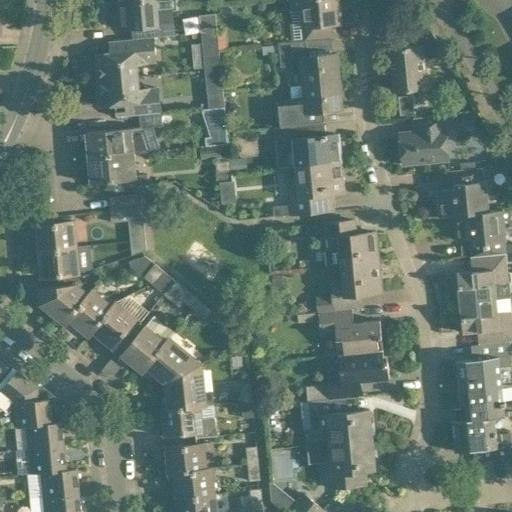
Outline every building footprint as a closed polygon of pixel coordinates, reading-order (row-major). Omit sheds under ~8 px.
[(175,0),(141,0),(119,2),(121,16),(116,17),(117,28),(134,27),(135,39),(154,37),(174,35),(172,10),(177,10),(175,0)] [(341,23),(339,0),(291,0),(293,10),(302,9),(305,40),(307,40),(307,41),(335,38),(333,23),(341,23)] [(201,32),(217,31),(215,15),(199,17),(201,32)] [(418,45),(390,48),(394,92),(402,91),(402,96),(398,97),(400,115),(414,114),(412,90),(428,89),(427,69),(426,59),(447,56),(429,28),(417,30),(418,45)] [(217,31),(201,32),(205,70),(221,68),(217,33),(217,31)] [(156,62),(154,37),(135,39),(109,41),(110,53),(96,54),(98,80),(138,77),(137,63),(156,62)] [(341,68),(338,69),(337,53),(308,56),(307,41),(307,40),(305,40),(279,43),(280,59),(281,67),(292,66),(293,72),(303,71),(304,86),(339,81),(339,78),(342,78),(341,68)] [(221,68),(205,70),(208,98),(223,97),(221,68)] [(138,77),(98,80),(100,106),(125,104),(126,115),(116,116),(116,117),(139,115),(161,113),(159,97),(158,88),(150,89),(139,90),(138,77)] [(305,99),(279,102),(281,127),(281,128),(325,124),(328,123),(327,111),(342,109),(339,81),(304,86),(305,99)] [(225,109),(224,106),(209,108),(201,109),(210,136),(205,137),(206,146),(228,144),(225,109)] [(162,126),(161,113),(139,115),(141,128),(157,126),(162,126)] [(444,115),(419,118),(414,118),(415,119),(419,119),(420,131),(400,133),(403,165),(449,160),(444,115)] [(326,135),(325,124),(281,128),(281,127),(274,128),(275,139),(281,138),(282,150),(295,149),(297,166),(341,162),(338,134),(326,135)] [(87,132),(90,158),(127,154),(126,140),(132,140),(131,127),(87,132)] [(129,168),(127,154),(90,158),(92,183),(122,180),(123,187),(149,184),(148,174),(136,175),(135,167),(129,168)] [(232,171),(248,170),(246,158),(231,160),(232,171)] [(215,161),(216,171),(217,182),(231,180),(230,170),(229,160),(215,161)] [(289,205),(272,206),(273,217),(290,215),(313,213),(333,211),(332,199),(332,193),(343,192),(341,162),(297,166),(298,182),(292,183),(294,196),(288,196),(289,205)] [(441,217),(455,216),(455,215),(488,212),(488,211),(486,181),(484,181),(483,168),(450,171),(451,190),(438,191),(441,217)] [(143,206),(141,193),(110,197),(111,209),(143,206)] [(144,218),(143,206),(111,209),(112,222),(144,218)] [(503,210),(488,211),(488,212),(455,215),(455,216),(457,241),(470,239),(472,257),(478,257),(505,254),(504,241),(506,241),(503,210)] [(326,223),(329,249),(325,250),(327,266),(342,265),(379,262),(376,232),(355,234),(354,220),(326,223)] [(39,236),(40,250),(76,246),(74,221),(32,225),(33,236),(39,236)] [(307,234),(318,233),(318,224),(306,225),(307,234)] [(76,246),(40,250),(34,250),(35,262),(41,262),(43,276),(63,274),(79,273),(76,246)] [(506,254),(505,254),(478,257),(480,271),(458,273),(461,303),(496,299),(510,298),(506,254)] [(141,274),(152,261),(146,256),(130,261),(131,266),(141,274)] [(382,292),(379,262),(342,265),(344,281),(332,283),(333,295),(318,297),(319,312),(352,309),(363,308),(361,294),(382,292)] [(153,283),(164,270),(155,263),(145,277),(153,283)] [(172,277),(164,270),(153,283),(162,290),(172,277)] [(273,274),(273,287),(283,286),(283,273),(273,274)] [(85,275),(46,277),(46,284),(86,282),(85,275)] [(200,300),(187,289),(175,280),(164,294),(180,307),(185,302),(193,309),(200,300)] [(89,295),(88,295),(76,285),(40,289),(42,304),(57,316),(53,320),(62,328),(66,323),(89,295)] [(112,306),(92,290),(88,295),(89,295),(66,323),(74,330),(78,325),(90,334),(112,306)] [(498,313),(496,299),(461,303),(464,332),(485,330),(487,344),(510,342),(511,341),(511,317),(511,312),(498,313)] [(213,311),(200,300),(193,309),(206,319),(213,311)] [(115,354),(118,350),(139,325),(134,321),(136,318),(116,301),(112,306),(90,334),(98,342),(102,337),(111,344),(110,346),(110,347),(110,348),(110,349),(110,350),(110,351),(115,354)] [(353,323),(352,309),(319,312),(321,334),(337,333),(339,354),(379,350),(383,349),(380,320),(353,323)] [(298,314),(299,322),(316,321),(315,312),(298,314)] [(165,342),(170,337),(175,331),(155,315),(146,326),(144,328),(139,325),(118,350),(122,354),(119,358),(128,366),(132,361),(143,370),(166,342),(165,342)] [(166,382),(202,363),(170,337),(165,342),(166,342),(143,370),(152,377),(155,373),(166,382)] [(456,361),(459,391),(502,387),(500,367),(511,366),(510,342),(487,344),(472,346),(472,347),(477,346),(478,364),(474,364),(473,359),(456,361)] [(362,382),(390,379),(388,362),(385,362),(383,349),(379,350),(339,354),(341,376),(326,377),(328,400),(344,398),(363,396),(362,382)] [(204,392),(202,363),(166,382),(168,396),(162,397),(163,408),(200,404),(200,405),(212,404),(214,404),(213,391),(204,392)] [(52,422),(50,399),(39,400),(38,387),(18,371),(2,390),(14,400),(17,427),(26,426),(52,423),(52,422)] [(241,384),(242,401),(253,400),(252,383),(241,384)] [(505,417),(502,387),(459,391),(460,405),(466,404),(468,420),(495,418),(505,417)] [(371,423),(369,410),(345,412),(344,398),(328,400),(308,401),(311,429),(305,430),(307,446),(330,444),(375,439),(374,423),(371,423)] [(255,416),(253,400),(242,401),(244,417),(255,416)] [(216,436),(212,404),(200,405),(200,404),(163,408),(165,422),(159,423),(160,435),(195,431),(196,437),(216,436)] [(475,461),(475,462),(511,458),(511,450),(510,433),(496,434),(495,418),(468,420),(452,421),(455,452),(480,449),(481,460),(475,461)] [(62,421),(52,422),(52,423),(26,426),(29,447),(65,443),(62,421)] [(325,460),(328,488),(366,484),(365,471),(375,469),(374,456),(377,456),(375,439),(330,444),(332,460),(325,460)] [(67,469),(65,443),(29,447),(32,474),(42,473),(42,472),(67,469)] [(169,458),(170,472),(206,469),(206,468),(203,443),(181,445),(161,447),(162,459),(169,458)] [(247,447),(248,464),(259,463),(258,446),(247,447)] [(273,446),(273,478),(293,478),(294,446),(273,446)] [(261,479),(259,463),(248,464),(250,480),(261,479)] [(212,467),(206,468),(206,469),(170,472),(171,484),(177,483),(178,497),(178,498),(214,494),(212,467)] [(77,468),(67,469),(42,472),(42,473),(44,496),(80,492),(77,468)] [(251,489),(252,506),(263,505),(262,488),(251,489)] [(81,511),(80,492),(44,496),(45,511),(81,511)] [(294,504),(304,511),(324,511),(325,511),(310,498),(303,493),(294,504)] [(216,511),(214,494),(178,498),(178,497),(172,498),(174,508),(168,509),(168,511),(216,511)]
